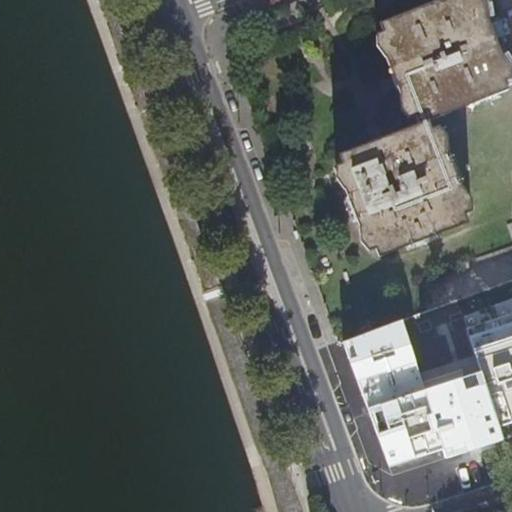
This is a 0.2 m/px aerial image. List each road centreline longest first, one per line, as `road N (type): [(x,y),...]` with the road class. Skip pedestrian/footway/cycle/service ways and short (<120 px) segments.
road 1 (secondary): [(338,471),(338,435),(205,71),(164,12)]
road 2 (secondary): [(164,12),(176,81),(240,256),(338,471)]
